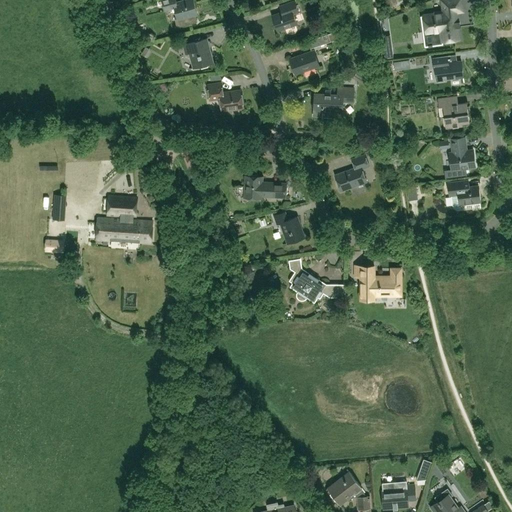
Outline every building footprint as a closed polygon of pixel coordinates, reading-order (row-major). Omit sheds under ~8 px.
[(197,14),(193,0),(187,0),(177,3),(176,0),(162,0),(165,10),(174,8),(177,19),(175,20),(177,27),(197,22),(195,14),(197,14)] [(296,24),(293,15),(299,13),(294,0),(293,0),(279,5),(281,12),(272,15),(280,36),(278,30),(296,24)] [(458,21),(456,12),(462,11),(460,0),(445,0),(442,0),(443,12),(434,13),(434,14),(424,15),(426,32),(440,31),(442,41),(459,38),(456,22),(458,21)] [(331,41),(328,34),(308,41),(310,48),(331,41)] [(214,63),(210,47),(204,49),(201,40),(208,39),(207,38),(183,45),(186,54),(189,53),(193,67),(189,68),(189,69),(214,63)] [(392,47),(383,48),(385,58),(393,57),(392,47)] [(319,66),(313,50),(290,58),(297,78),(296,74),(319,66)] [(464,83),(461,61),(448,62),(447,56),(433,58),(434,69),(442,68),(443,79),(463,77),(464,83)] [(356,72),(353,78),(366,85),(370,79),(356,72)] [(244,110),(241,90),(241,91),(232,92),(231,91),(225,92),(225,93),(223,93),(221,83),(221,84),(209,86),(208,84),(210,100),(220,98),(222,113),(223,113),(223,111),(232,109),(232,108),(243,107),(243,110),(244,110)] [(342,116),(343,102),(353,103),(354,88),(338,87),(338,95),(315,94),(314,116),(322,116),(322,112),(334,113),(334,116),(342,116)] [(470,122),(467,102),(458,103),(457,96),(438,98),(439,107),(445,106),(446,115),(444,115),(446,127),(463,125),(462,123),(470,122)] [(475,167),(473,149),(467,150),(465,137),(451,139),(453,152),(449,152),(452,169),(462,168),(462,169),(475,167)] [(449,139),(440,140),(441,149),(450,148),(449,139)] [(367,182),(362,169),(369,166),(365,154),(352,159),(355,167),(335,174),(341,191),(367,182)] [(65,161),(64,191),(94,192),(95,162),(65,161)] [(285,197),(286,183),(278,183),(278,185),(262,184),(263,177),(246,176),(244,197),(261,198),(261,196),(285,197)] [(481,207),(478,185),(465,187),(464,180),(447,182),(449,196),(453,196),(454,205),(454,206),(455,206),(455,207),(456,208),(457,209),(458,210),(460,210),(461,210),(462,210),(461,204),(480,202),(480,207),(481,207)] [(418,199),(416,186),(407,187),(409,200),(418,199)] [(151,243),(153,221),(136,220),(137,197),(108,196),(107,216),(132,218),(132,220),(97,218),(96,236),(96,239),(151,243)] [(53,197),(52,222),(65,222),(65,197),(53,197)] [(305,237),(298,216),(288,219),(285,211),(274,216),(277,224),(280,223),(287,243),(305,237)] [(63,252),(64,242),(52,241),(51,251),(63,252)] [(338,297),(338,284),(327,284),(325,286),(319,282),(320,280),(308,272),(307,275),(301,271),(302,268),(300,258),(289,260),(290,268),(295,272),(289,281),(292,283),(290,287),(297,292),(296,294),(296,295),(297,296),(297,297),(298,298),(299,299),(300,300),(301,300),(302,300),(303,300),(304,300),(305,300),(305,299),(306,299),(307,298),(314,303),(318,297),(320,298),(324,292),(330,292),(330,297),(338,297)] [(401,296),(401,268),(380,268),(380,260),(379,260),(379,268),(392,268),(392,276),(379,276),(379,278),(374,278),(374,265),(355,265),(355,276),(361,276),(361,299),(374,299),(374,296),(401,296)] [(362,488),(347,468),(347,469),(349,472),(326,490),(327,490),(328,489),(342,507),(343,507),(341,504),(351,496),(355,493),(357,496),(358,510),(365,509),(370,509),(370,511),(371,511),(370,496),(365,497),(365,494),(361,489),(362,488)] [(425,479),(427,473),(420,471),(416,480),(425,479)] [(382,491),(383,509),(393,508),(393,509),(394,509),(394,508),(397,507),(397,508),(398,508),(398,507),(408,506),(408,500),(416,499),(414,484),(407,485),(407,481),(382,483),(382,488),(382,491)] [(464,511),(460,507),(458,508),(449,496),(452,494),(448,487),(434,497),(438,502),(431,507),(434,511),(464,511)] [(295,511),(294,506),(284,508),(283,504),(278,505),(278,502),(267,504),(268,511),(263,511),(295,511)]
